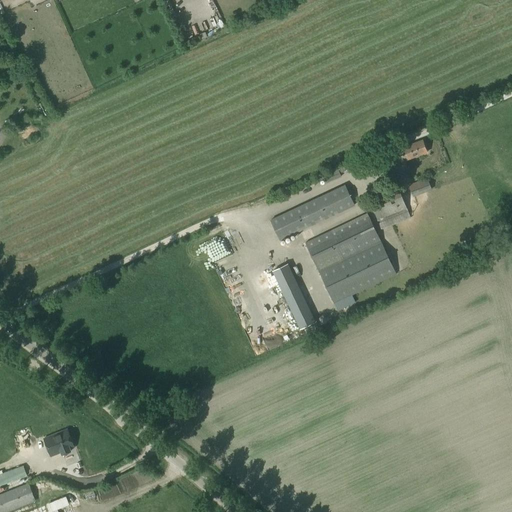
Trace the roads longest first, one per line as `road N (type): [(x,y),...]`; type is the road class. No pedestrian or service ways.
road 1 (track): [(511,94),(399,142),(328,188),(230,217)]
road 2 (unclassified): [(236,511),(0,323)]
